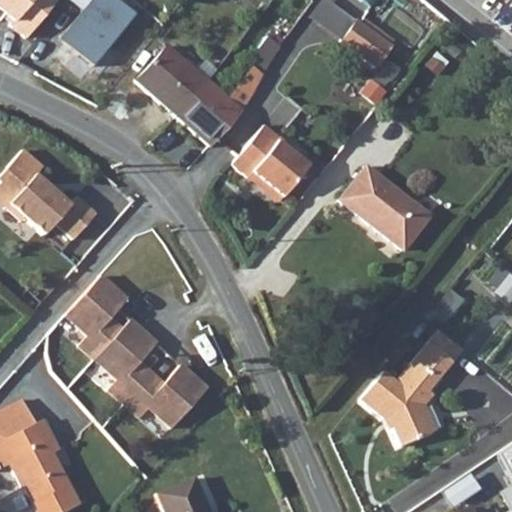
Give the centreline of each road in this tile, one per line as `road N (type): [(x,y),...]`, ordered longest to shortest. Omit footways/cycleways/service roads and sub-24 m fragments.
road 1 (tertiary): [(0,86),(89,129),(162,187),(194,229),(244,325),(331,511)]
road 2 (unknown): [(403,511),(511,424)]
